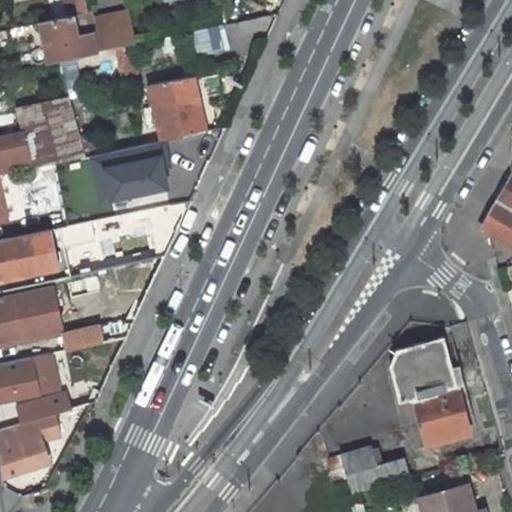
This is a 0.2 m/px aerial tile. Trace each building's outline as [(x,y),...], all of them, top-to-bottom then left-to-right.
[(89,11),(86,0),(65,0),(67,5),(78,3),(80,13),(89,11)] [(80,13),(72,14),(76,34),(95,29),(92,10),(89,11),(80,13)] [(76,34),(72,14),(51,19),(40,21),(49,62),(99,51),(95,29),(76,34)] [(193,28),(195,53),(230,50),(228,26),(193,28)] [(129,55),(134,54),(133,44),(116,48),(123,80),(134,77),(129,55)] [(194,76),(150,85),(154,107),(148,109),(152,127),(159,125),(162,140),(205,132),(194,76)] [(0,175),(54,164),(71,160),(83,157),(67,100),(17,111),(22,133),(0,138),(0,175)] [(116,182),(112,160),(106,152),(83,157),(91,187),(116,182)] [(83,157),(71,160),(54,164),(60,195),(91,189),(91,187),(83,157)] [(511,174),(482,225),(482,229),(485,229),(511,245),(511,174)] [(9,223),(2,193),(0,193),(0,220),(1,224),(9,223)] [(0,281),(55,270),(48,231),(0,240),(0,281)] [(55,312),(54,305),(51,294),(50,287),(0,297),(0,342),(47,332),(43,315),(55,312)] [(51,294),(54,305),(60,303),(58,292),(51,294)] [(55,312),(43,315),(47,332),(59,330),(55,312)] [(111,342),(107,325),(62,334),(65,351),(111,342)] [(65,351),(62,334),(47,336),(51,354),(58,353),(65,351)] [(395,358),(407,397),(403,398),(409,422),(408,422),(415,449),(469,432),(467,427),(476,424),(448,334),(401,347),(395,358)] [(0,399),(56,388),(49,354),(0,364),(0,399)] [(20,406),(21,423),(68,410),(63,394),(20,406)] [(49,463),(41,440),(48,438),(45,430),(0,442),(0,460),(3,477),(49,463)] [(328,459),(338,498),(358,493),(410,478),(404,457),(375,465),(368,445),(328,459)] [(420,500),(423,511),(475,511),(467,486),(420,500)] [(347,511),(363,511),(358,493),(344,497),(347,511)]
